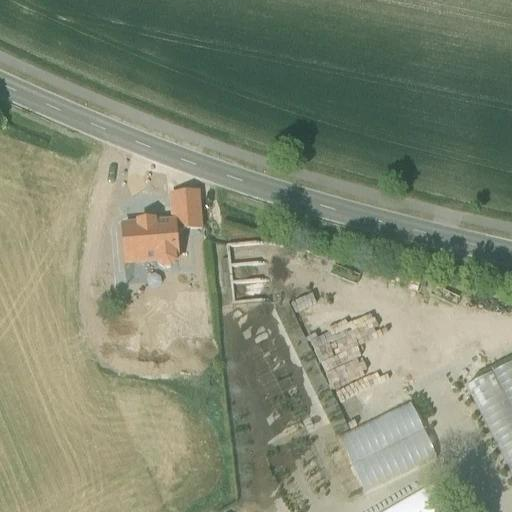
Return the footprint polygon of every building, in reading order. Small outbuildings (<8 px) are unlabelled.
[(200,195),(171,197),(173,224),(175,224),(176,233),(202,231),(200,195)] [(138,227),(123,228),(126,266),(157,263),(158,266),(163,271),(170,270),(175,265),(175,262),(178,262),(176,233),(175,224),(173,224),(154,225),(154,224),(138,224),(138,227)] [(165,304),(189,308),(193,285),(147,277),(144,296),(166,299),(165,304)] [(125,285),(120,306),(138,310),(143,289),(125,285)] [(274,433),(297,423),(246,314),(223,324),(274,433)] [(320,427),(427,374),(404,329),(298,381),(320,427)] [(511,477),(511,364),(466,388),(511,477)] [(410,405),(338,439),(365,494),(437,460),(410,405)] [(447,511),(432,485),(384,511),(447,511)]
